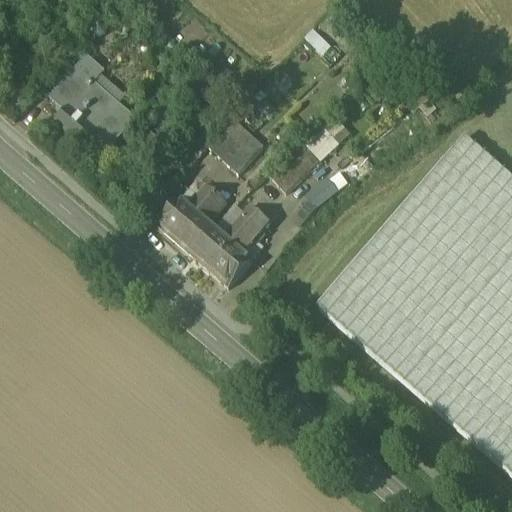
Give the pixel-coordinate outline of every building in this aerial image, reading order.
[(99,26),(94,29),(92,34),(95,40),(101,42),(106,39),(108,34),(105,28),(99,26)] [(137,125),(95,89),(106,77),(88,62),(52,105),(66,118),(56,129),(85,154),(95,142),(110,156),(137,125)] [(16,92),(2,108),(19,124),(34,107),(16,92)] [(204,151),(192,140),(190,143),(153,109),(146,117),(183,151),(183,150),(192,158),(185,165),(193,172),(217,146),(212,141),(204,151)] [(265,154),(235,126),(234,127),(235,128),(211,154),(210,155),(239,182),(265,154)] [(325,136),(308,152),(322,167),(339,152),(325,136)] [(155,146),(144,137),(138,144),(149,154),(155,146)] [(511,181),(465,141),(318,311),(511,479),(511,181)] [(307,151),(271,184),(287,201),(322,168),(322,167),(308,152),(307,151)] [(208,192),(190,213),(210,231),(228,210),(208,192)] [(190,213),(182,206),(159,233),(194,264),(217,237),(210,231),(190,213)] [(297,234),(313,215),(304,207),(288,226),(297,234)] [(250,213),(225,243),(245,261),(271,231),(250,213)] [(225,243),(217,237),(194,264),(230,294),(253,268),(245,261),(225,243)]
